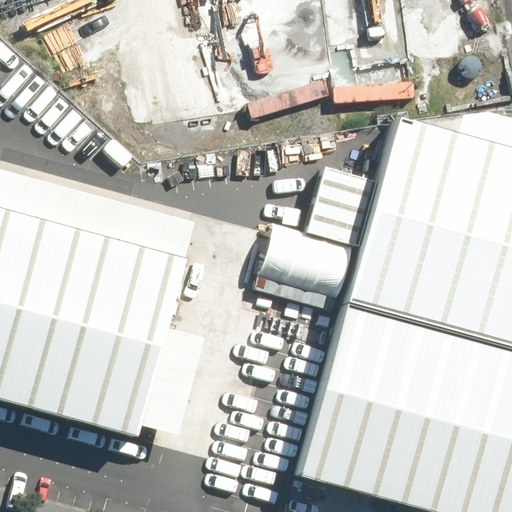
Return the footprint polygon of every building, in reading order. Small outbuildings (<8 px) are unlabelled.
[(391,115),(339,312),(511,359),(511,119),(481,111),(458,115),(453,132),(391,115)] [(370,183),(321,170),(304,235),(353,248),(370,183)] [(0,176),(0,402),(124,435),(126,426),(167,436),(193,339),(153,328),(181,226),(0,176)] [(316,362),(343,266),(264,243),(236,339),(316,362)] [(511,511),(511,359),(339,312),(293,480),(410,511),(511,511)]
